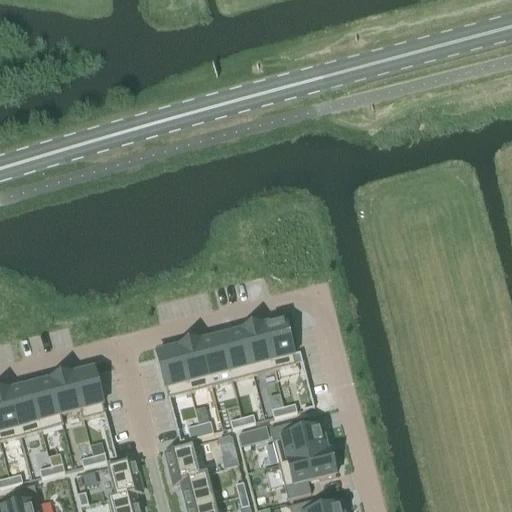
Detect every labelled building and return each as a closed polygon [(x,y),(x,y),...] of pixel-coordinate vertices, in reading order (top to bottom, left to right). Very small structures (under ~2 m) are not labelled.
[(284,325),(262,330),(274,374),(296,369),(292,354),(294,353),(292,344),(290,345),(284,325)] [(262,330),(241,335),(253,379),(274,374),(262,330)] [(241,335),(221,341),(232,385),(253,379),(241,335)] [(221,341),(200,346),(211,390),(232,385),(221,341)] [(200,346),(179,352),(190,396),(211,390),(200,346)] [(179,352),(157,357),(168,401),(190,396),(179,352)] [(94,373),(72,379),(83,423),(105,418),(94,373)] [(72,379),(51,384),(62,429),(63,428),(61,419),(80,414),(82,423),(83,423),(72,379)] [(51,384),(30,390),(41,434),(62,429),(51,384)] [(30,390),(9,395),(20,439),(41,434),(30,390)] [(9,395),(0,397),(0,444),(20,439),(9,395)] [(295,408),(283,411),(285,419),(297,416),(295,408)] [(283,411),(272,414),(274,422),(285,419),(283,411)] [(253,419),(242,422),(244,430),(255,427),(253,419)] [(242,422),(230,425),(232,433),(244,430),(242,422)] [(293,427),(269,433),(279,469),(330,456),(329,455),(327,456),(321,432),(296,439),(293,427)] [(211,430),(200,433),(202,441),(213,438),(211,430)] [(200,433),(188,436),(190,444),(202,441),(200,433)] [(192,450),(166,457),(173,486),(207,478),(207,477),(200,479),(192,450)] [(330,456),(279,469),(287,504),(311,498),(308,486),(336,479),(330,456)] [(104,457),(93,460),(95,468),(106,465),(104,457)] [(236,458),(228,460),(231,472),(239,470),(236,458)] [(93,460),(81,463),(83,471),(95,468),(93,460)] [(134,465),(107,472),(115,500),(107,502),(108,504),(141,495),(134,465)] [(62,468),(51,471),(53,479),(64,476),(62,468)] [(51,471),(39,474),(41,482),(53,479),(51,471)] [(207,478),(173,486),(174,487),(181,486),(187,511),(192,511),(215,506),(207,478)] [(9,482),(0,484),(0,492),(11,490),(9,482)] [(243,487),(235,489),(238,500),(246,498),(243,487)] [(16,511),(12,511),(39,511),(34,490),(12,496),(16,511)] [(141,495),(108,504),(109,511),(138,511),(134,497),(142,496),(141,495)] [(85,496),(78,498),(80,510),(88,508),(85,496)] [(246,498),(238,500),(241,511),(249,510),(246,498)]
